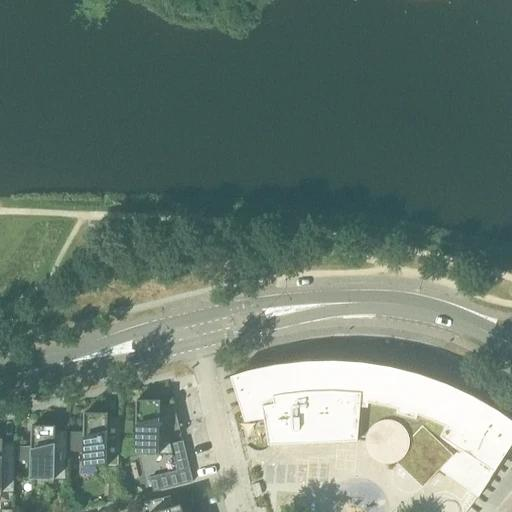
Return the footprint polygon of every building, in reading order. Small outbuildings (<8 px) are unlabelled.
[(462,391),(459,391),(446,385),(433,380),(431,378),(429,376),(427,374),(424,373),(421,372),(419,371),(416,371),(413,370),(410,371),(408,371),(405,372),(391,368),(377,366),(375,364),(372,363),(370,361),(367,360),(364,360),(361,360),(359,360),(356,360),(353,361),(350,362),(348,363),(334,362),(319,362),(317,361),(314,360),(311,359),(309,359),(306,358),(303,359),(300,359),(298,360),(295,361),(293,363),(290,364),(275,366),(248,372),(231,377),(245,422),(264,419),(268,446),(357,442),(358,437),(367,438),(367,440),(367,443),(367,445),(367,448),(368,450),(369,452),(371,454),(372,456),(374,458),(376,460),(378,461),(381,462),(383,463),(386,463),(388,463),(391,463),(393,462),(396,461),(423,487),(440,470),(478,497),(511,444),(511,421),(498,412),(485,404),(484,402),(482,400),(480,398),(478,396),(475,394),(473,393),(470,392),(468,391),(465,391),(462,391)] [(159,454),(164,454),(172,455),(173,457),(168,433),(179,430),(180,434),(181,434),(173,401),(172,401),(173,405),(153,404),(154,400),(136,400),(136,424),(135,424),(135,454),(159,455),(159,454)] [(69,433),(69,450),(70,450),(83,451),(82,467),(105,467),(110,467),(118,467),(118,470),(119,470),(120,417),(119,417),(119,418),(107,417),(107,413),(101,413),(84,413),(83,433),(70,433),(69,433)] [(121,421),(120,433),(133,433),(133,421),(121,421)] [(31,426),(30,447),(30,461),(30,480),(54,480),(65,480),(65,483),(66,483),(67,430),(66,430),(66,431),(48,430),(49,426),(31,426)] [(0,493),(2,493),(1,493),(13,493),(13,496),(14,496),(15,442),(14,442),(14,443),(3,443),(3,439),(0,439),(0,493)] [(19,447),(18,461),(30,461),(30,447),(19,447)] [(154,492),(193,482),(189,468),(150,478),(154,492)] [(182,511),(181,505),(173,507),(171,498),(172,497),(172,496),(146,502),(146,503),(147,503),(149,511),(182,511)]
